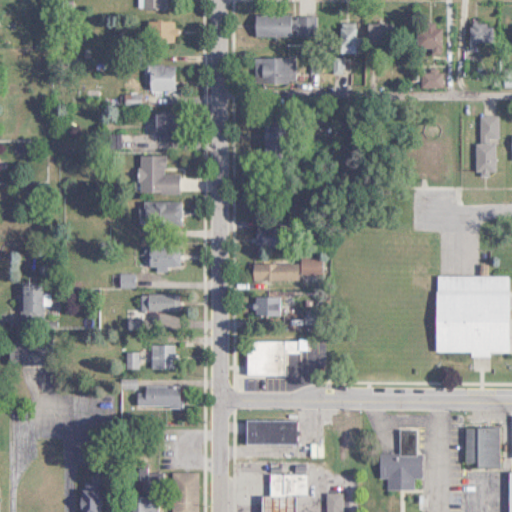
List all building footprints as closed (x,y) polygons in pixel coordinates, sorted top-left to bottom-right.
[(163,8),(163,0),(140,0),(141,8),(163,8)] [(254,13),(254,34),(310,35),(311,14),(254,13)] [(173,41),(173,19),(145,19),(145,41),(173,41)] [(440,22),(419,22),(419,54),(440,54),(440,22)] [(469,42),(491,42),(491,22),(469,22),(469,42)] [(338,26),(338,50),(353,50),(353,26),(338,26)] [(262,82),(294,82),(294,57),(262,57),(262,82)] [(146,89),(173,89),(173,64),(146,64),(146,89)] [(152,112),(152,138),(172,138),(172,112),(152,112)] [(473,142),(473,173),(495,173),(495,115),(478,115),(478,142),(473,142)] [(281,121),(261,121),(261,151),(281,151),(281,121)] [(138,193),(177,193),(176,173),(162,173),(162,154),(137,154),(138,193)] [(144,201),(144,223),(177,223),(177,201),(144,201)] [(253,247),(281,247),(281,226),(253,226),(253,247)] [(177,247),(144,247),(144,267),(177,267),(177,247)] [(317,273),(317,257),(297,257),(298,274),(317,273)] [(295,281),(295,263),(249,263),(249,281),(295,281)] [(506,353),(507,275),(485,275),(485,265),(478,265),(478,276),(434,275),(432,352),(506,353)] [(40,312),(40,285),(17,285),(17,312),(40,312)] [(139,293),(139,324),(176,324),(176,293),(139,293)] [(277,296),(250,296),(250,315),(277,315),(277,296)] [(42,341),(6,340),(6,363),(42,364),(42,341)] [(243,376),(282,376),(282,353),(305,353),(305,340),(243,340),(243,376)] [(150,368),(173,368),(173,344),(150,344),(150,368)] [(142,407),(178,407),(179,386),(143,385),(142,407)] [(293,444),(293,419),(243,419),(243,444),(293,444)] [(497,467),(497,427),(463,427),(463,467),(497,467)] [(377,454),(377,478),(385,478),(385,489),(411,489),(411,477),(419,477),(420,454),(414,454),(415,428),(396,428),(396,454),(377,454)] [(338,468),(357,468),(357,436),(338,436),(338,468)] [(127,496),(126,511),(156,511),(158,470),(135,469),(135,496),(127,496)] [(194,511),(195,472),(168,472),(168,511),(194,511)] [(303,493),(304,473),(267,472),(266,493),(303,493)] [(95,511),(96,481),(77,481),(76,511),(95,511)] [(324,493),(323,511),(337,511),(338,493),(324,493)] [(291,511),(292,495),(258,495),(258,511),(291,511)]
